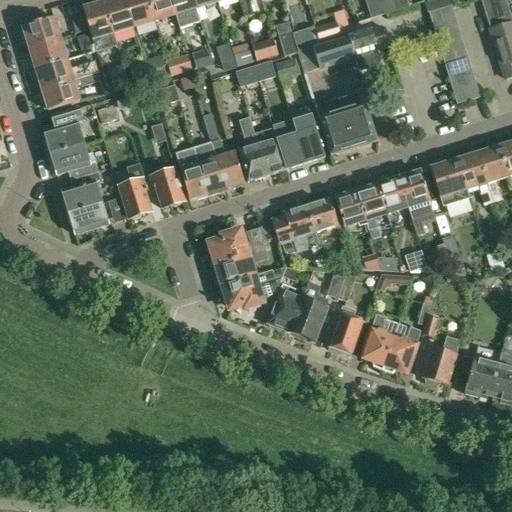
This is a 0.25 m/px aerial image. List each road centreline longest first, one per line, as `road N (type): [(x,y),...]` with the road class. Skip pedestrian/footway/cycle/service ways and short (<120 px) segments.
road 1 (residential): [(197,326),(173,240),(182,223),(511,122)]
road 2 (residential): [(511,433),(357,389),(197,326)]
road 3 (residential): [(197,326),(0,237)]
road 4 (residential): [(0,231),(28,168),(0,69)]
